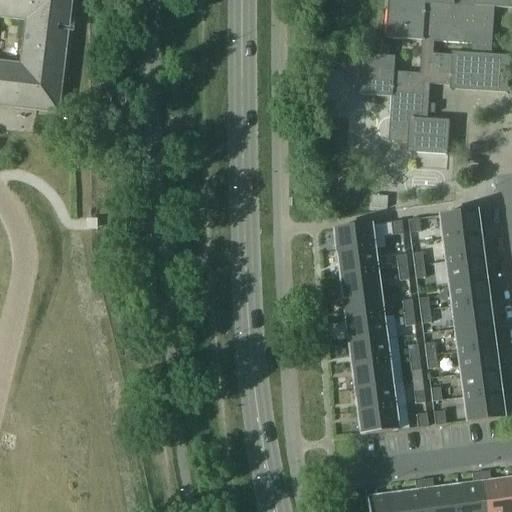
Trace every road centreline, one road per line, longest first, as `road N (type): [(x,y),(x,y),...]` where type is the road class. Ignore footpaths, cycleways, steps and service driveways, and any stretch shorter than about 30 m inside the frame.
road 1 (primary): [(269,483),(241,305),(242,0)]
road 2 (residential): [(350,471),(511,449)]
